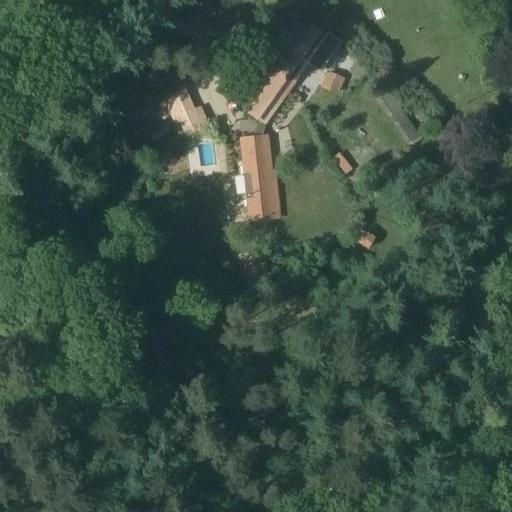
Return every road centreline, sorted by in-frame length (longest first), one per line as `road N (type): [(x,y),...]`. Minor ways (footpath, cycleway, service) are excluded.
road 1 (track): [(511,385),(479,402),(428,511)]
road 2 (track): [(511,266),(497,245),(474,284),(469,333)]
